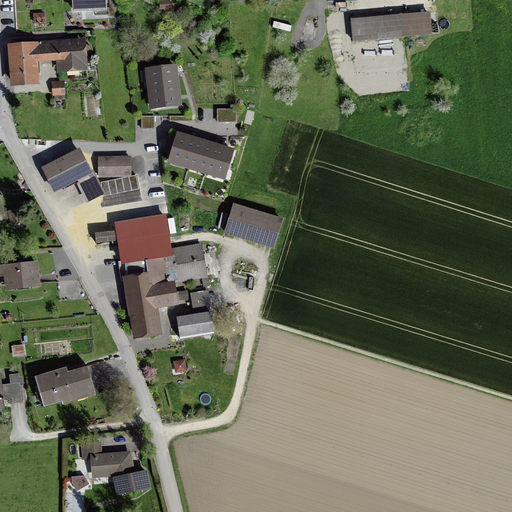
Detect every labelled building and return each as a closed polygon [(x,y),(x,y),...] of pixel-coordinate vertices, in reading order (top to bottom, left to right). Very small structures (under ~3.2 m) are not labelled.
[(105,0),(73,0),(73,10),(106,8),(105,0)] [(177,0),(162,0),(160,0),(161,11),(178,9),(177,0)] [(351,21),(353,41),(431,34),(429,14),(351,21)] [(339,37),(347,36),(346,21),(339,22),(339,37)] [(45,60),(59,59),(58,44),(45,45),(44,42),(32,43),(32,46),(11,48),(14,84),(36,82),(33,54),(45,54),(45,60)] [(59,44),(58,44),(59,59),(60,70),(85,68),(85,60),(83,44),(59,45),(59,44)] [(153,88),(174,86),(173,79),(176,78),(175,66),(147,70),(149,81),(153,81),(153,88)] [(64,84),(53,84),(54,94),(64,93),(64,84)] [(178,93),(175,93),(174,86),(153,88),(154,96),(151,96),(152,108),(179,105),(178,93)] [(220,113),(220,124),(239,124),(239,113),(220,113)] [(159,120),(142,120),(142,135),(159,135),(159,123),(159,120)] [(182,161),(189,163),(195,143),(188,141),(189,138),(178,135),(170,161),(181,164),(182,161)] [(214,146),(196,140),(195,143),(189,163),(207,168),(213,149),(214,146)] [(213,149),(207,168),(214,170),(213,174),(224,177),(232,151),(221,148),(220,151),(213,149)] [(88,201),(101,194),(79,151),(44,169),(54,190),(76,178),(88,201)] [(99,176),(131,175),(130,158),(98,158),(99,176)] [(136,175),(101,182),(104,196),(139,189),(136,175)] [(282,220),(234,205),(225,233),(274,247),(282,220)] [(9,212),(12,227),(22,224),(19,210),(9,212)] [(117,241),(117,230),(96,229),(96,240),(117,241)] [(201,245),(171,250),(168,235),(119,243),(122,261),(124,261),(136,336),(158,332),(154,306),(172,303),(170,287),(167,288),(166,283),(206,276),(201,245)] [(0,275),(7,275),(8,288),(38,285),(35,262),(0,266),(0,275)] [(177,317),(180,337),(213,331),(210,312),(177,317)] [(13,346),(14,355),(25,355),(24,346),(13,346)] [(187,359),(175,359),(175,371),(187,371),(187,359)] [(86,397),(96,395),(87,366),(68,372),(66,367),(35,376),(44,406),(85,394),(86,397)] [(9,375),(10,383),(19,382),(18,374),(9,375)] [(0,385),(0,407),(3,407),(2,399),(12,398),(12,402),(21,401),(20,386),(0,388),(0,385)] [(93,475),(114,473),(118,493),(149,487),(145,471),(133,474),(128,454),(101,456),(100,442),(82,444),(83,459),(92,458),(93,475)] [(85,476),(72,477),(72,483),(77,491),(89,484),(85,476)]
